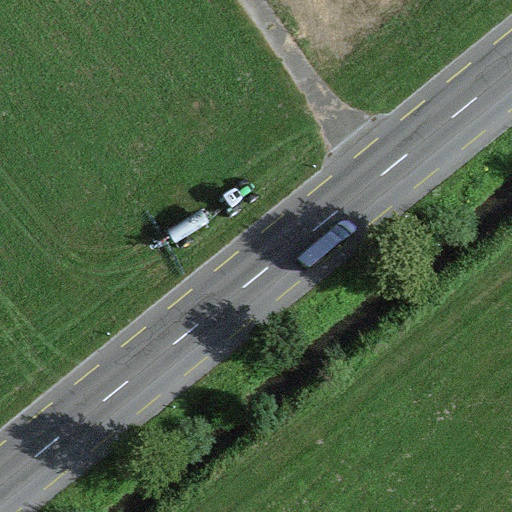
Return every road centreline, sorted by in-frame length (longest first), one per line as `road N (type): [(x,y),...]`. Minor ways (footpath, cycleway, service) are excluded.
road 1 (secondary): [(511,70),(0,486)]
road 2 (track): [(250,0),(377,179)]
